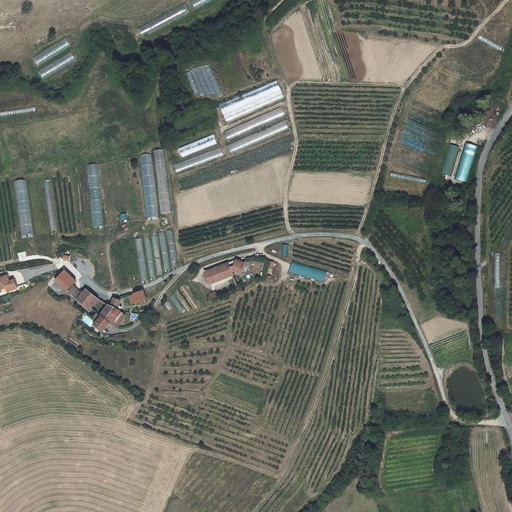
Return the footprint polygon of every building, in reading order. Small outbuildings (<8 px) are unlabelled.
[(191,0),(189,1),(194,11),(214,0),(191,0)] [(181,6),(137,29),(142,38),(186,15),(181,6)] [(276,80),(218,106),(222,115),(280,90),(276,80)] [(280,90),(222,115),(226,125),(284,99),(280,90)] [(224,130),(227,139),(263,126),(260,117),(224,130)] [(214,135),(178,146),(181,156),(217,145),(214,135)] [(423,177),(432,156),(401,142),(392,163),(423,177)] [(476,145),(465,142),(455,178),(466,181),(476,145)] [(449,175),(458,146),(449,143),(441,173),(449,175)] [(169,212),(165,147),(155,148),(159,213),(169,212)] [(221,148),(174,163),(176,171),(224,156),(221,148)] [(157,219),(152,154),(141,154),(146,220),(157,219)] [(88,162),(92,229),(98,229),(98,228),(103,228),(98,161),(88,162)] [(32,234),(27,179),(15,180),(20,235),(32,234)] [(141,280),(147,280),(142,238),(136,238),(141,280)] [(237,260),(229,263),(232,273),(236,272),(243,276),(248,266),(243,263),(242,265),(238,263),(237,260)] [(327,271),(292,261),(289,272),(324,282),(327,271)] [(229,263),(205,271),(209,283),(233,275),(232,273),(229,263)] [(64,270),(55,280),(66,290),(76,280),(64,270)] [(0,291),(1,291),(1,289),(6,287),(7,291),(17,288),(14,279),(8,281),(8,279),(9,279),(7,275),(0,277),(0,291)] [(73,285),(68,290),(75,298),(81,292),(73,285)] [(89,310),(92,306),(99,299),(95,295),(86,287),(81,292),(75,298),(84,306),(89,310)] [(143,289),(134,293),(137,302),(146,299),(143,289)] [(126,315),(116,308),(117,307),(118,305),(122,306),(123,301),(116,299),(110,305),(107,305),(99,315),(100,316),(93,325),(97,328),(102,328),(107,322),(109,323),(112,326),(113,325),(118,318),(121,321),(126,315)] [(121,321),(118,318),(113,325),(116,328),(121,321)] [(102,328),(97,328),(102,332),(109,323),(107,322),(102,328)]
